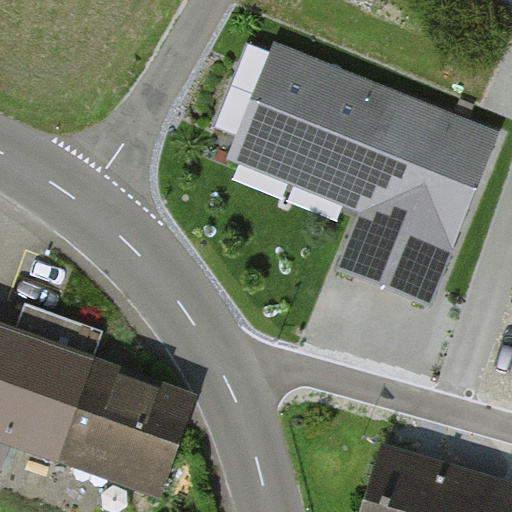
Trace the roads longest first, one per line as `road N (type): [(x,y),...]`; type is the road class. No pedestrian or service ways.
road 1 (residential): [(511,428),(271,365),(229,382)]
road 2 (unclassified): [(84,203),(159,90),(206,0)]
road 3 (tertiary): [(229,382),(164,278),(84,203)]
road 4 (tertiary): [(272,511),(229,382)]
